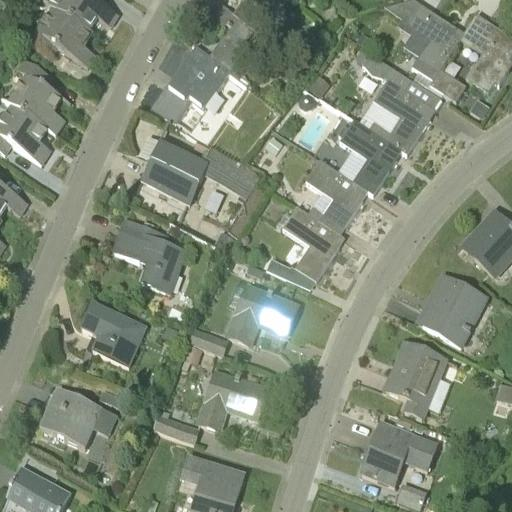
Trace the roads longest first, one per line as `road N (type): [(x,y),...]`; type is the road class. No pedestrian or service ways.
road 1 (residential): [(511,135),(434,204),(379,279),(345,349),(290,511)]
road 2 (residential): [(0,386),(110,118),(173,0)]
